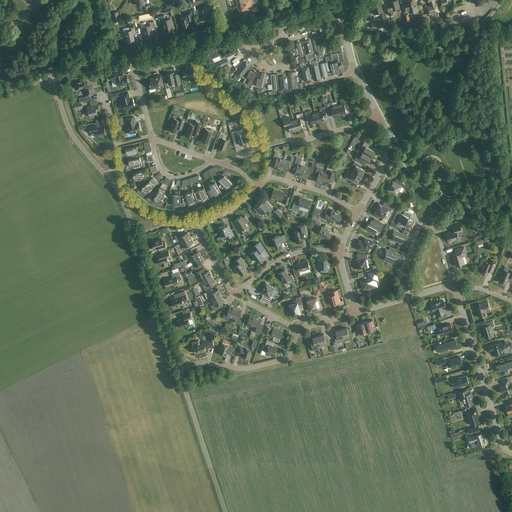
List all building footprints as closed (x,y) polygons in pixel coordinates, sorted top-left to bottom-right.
[(145,4),(143,0),(135,0),(137,6),(142,4),(143,7),(140,7),(142,13),(151,11),(149,5),(145,6),(145,4)] [(397,0),(389,2),(390,5),(386,6),(389,16),(394,14),(393,10),(400,8),(397,0)] [(414,0),(409,0),(407,1),(407,4),(402,5),(404,12),(409,11),(410,13),(413,12),(414,13),(415,14),(416,14),(417,14),(418,13),(418,12),(418,11),(418,10),(417,5),(416,5),(414,0)] [(427,0),(428,2),(430,1),(431,6),(426,8),(428,14),(437,11),(435,5),(436,5),(433,0),(427,0)] [(256,9),(254,2),(247,4),(249,13),(251,14),(254,13),(253,11),(255,10),(256,9)] [(247,13),(245,4),(238,6),(240,13),(241,14),(243,13),(243,16),(246,15),(247,13)] [(383,12),(381,4),(375,6),(375,8),(373,9),(375,14),(380,13),(381,15),(380,15),(381,20),(385,19),(383,14),(382,12),(383,12)] [(208,13),(206,5),(197,7),(199,15),(198,16),(200,24),(212,21),(210,13),(208,13)] [(173,15),(172,8),(164,10),(165,14),(169,13),(170,16),(173,15)] [(193,19),(191,11),(185,12),(186,17),(180,18),(183,29),(191,27),(189,21),(193,19)] [(120,19),(118,12),(112,13),(114,20),(120,19)] [(166,20),(164,15),(161,16),(163,21),(162,21),(165,33),(173,31),(171,19),(166,20)] [(155,30),(153,22),(150,22),(151,25),(143,27),(145,38),(153,36),(152,30),(155,30)] [(136,33),(134,26),(129,28),(130,30),(123,32),(125,40),(128,39),(129,42),(134,40),(133,34),(136,33)] [(323,37),(314,40),(317,52),(320,51),(321,54),(324,53),(322,45),(325,44),(323,37)] [(311,42),(305,43),(307,55),(313,54),(311,42)] [(304,58),(300,43),(296,44),(297,49),(295,49),(296,55),(299,55),(300,59),(304,58)] [(223,54),(226,59),(239,53),(236,47),(223,54)] [(341,57),(341,53),(329,56),(328,56),(325,57),(326,62),(333,60),(333,59),(341,57)] [(230,66),(232,69),(244,60),(241,57),(236,61),(234,59),(231,62),(233,64),(230,66)] [(233,76),(239,80),(251,66),(245,61),(233,76)] [(331,76),(328,63),(320,65),(323,78),(331,76)] [(332,65),(335,75),(339,74),(338,71),(341,71),(340,67),(337,68),(336,64),(332,65)] [(311,82),(308,67),(300,69),(303,83),(311,82)] [(194,73),(193,68),(182,70),(184,78),(192,76),(193,81),(199,79),(197,72),(194,73)] [(124,76),(122,70),(109,74),(111,80),(116,79),(118,86),(128,83),(127,76),(124,76)] [(246,80),(253,83),(257,73),(254,72),(251,71),(246,80)] [(181,84),(179,78),(178,73),(174,74),(174,72),(166,74),(169,85),(176,83),(177,85),(181,84)] [(164,87),(161,75),(157,76),(157,77),(149,79),(150,83),(149,83),(151,89),(155,88),(156,89),(164,87)] [(279,78),(281,91),(287,90),(287,88),(288,88),(287,77),(279,78)] [(92,85),(84,80),(81,81),(81,80),(75,82),(76,86),(77,90),(83,88),(86,90),(87,96),(79,98),(80,102),(92,99),(91,95),(94,94),(93,88),(93,87),(93,85),(92,86),(92,85)] [(129,98),(128,92),(122,94),(123,101),(121,102),(123,110),(134,107),(133,99),(129,100),(129,99),(129,98)] [(341,104),(337,105),(340,117),(344,116),(344,114),(347,114),(345,106),(348,105),(346,98),(340,100),(341,104)] [(97,104),(96,100),(90,102),(91,106),(87,107),(90,117),(94,116),(93,115),(97,114),(96,111),(100,111),(98,104),(97,104)] [(337,118),(340,117),(337,105),(333,107),(332,102),(326,104),(328,111),(331,110),(334,118),(336,117),(337,118)] [(315,113),(318,123),(322,122),(322,121),(324,120),(323,118),(327,117),(324,107),(319,108),(320,111),(315,113)] [(318,123),(315,113),(312,114),(311,111),(304,113),(307,123),(311,121),(312,124),(314,123),(315,124),(318,123)] [(297,119),(293,120),(296,130),(302,128),(301,122),(304,121),(302,113),(296,115),(297,119)] [(136,124),(134,117),(127,119),(129,126),(128,126),(130,133),(141,131),(139,123),(136,124)] [(185,120),(179,117),(178,120),(173,118),(169,130),(177,133),(178,129),(182,130),(185,120)] [(290,132),(296,130),(293,120),(289,121),(288,117),(283,119),(285,126),(288,125),(290,132)] [(202,123),(196,121),(194,125),(188,123),(187,128),(187,129),(185,136),(193,138),(194,134),(198,135),(202,123)] [(97,128),(97,125),(89,127),(90,133),(95,132),(96,137),(106,135),(104,127),(97,128)] [(210,130),(206,128),(204,134),(203,134),(202,134),(201,136),(201,137),(202,138),(201,141),(209,144),(211,137),(215,138),(217,131),(211,129),(210,130)] [(237,135),(236,131),(232,132),(234,140),(238,139),(240,145),(247,143),(244,133),(237,135)] [(223,135),(220,134),(217,140),(221,141),(218,148),(225,150),(229,141),(222,138),(223,135)] [(364,149),(363,152),(371,157),(374,151),(368,148),(369,145),(364,142),(361,147),(364,149)] [(138,152),(137,147),(126,149),(127,155),(131,154),(131,156),(134,155),(133,154),(138,152)] [(280,171),(283,159),(277,157),(278,153),(275,152),(273,159),(276,160),(274,167),(277,168),(277,169),(280,170),(280,171)] [(368,162),(371,157),(363,152),(361,155),(358,154),(355,159),(360,162),(362,159),(368,162)] [(290,161),(283,159),(280,171),(280,170),(283,171),(283,170),(287,171),(289,164),(292,165),(294,158),(291,157),(290,161)] [(301,177),(304,166),(300,164),(302,159),(296,157),(294,165),(297,166),(295,174),(298,175),(298,176),(301,177)] [(141,164),(139,158),(128,160),(130,166),(134,165),(135,167),(138,166),(137,165),(141,164)] [(355,168),(352,172),(361,176),(364,171),(360,168),(361,165),(355,162),(352,166),(355,168)] [(304,166),(301,177),(304,178),(304,177),(308,178),(310,170),(313,171),(315,164),(312,163),(311,168),(304,166)] [(158,172),(156,165),(150,168),(153,174),(158,172)] [(322,183),(325,174),(321,172),(322,169),(317,167),(315,173),(318,174),(316,181),(322,183)] [(145,176),(143,170),(133,175),(135,180),(139,178),(140,180),(143,179),(142,177),(145,176)] [(322,183),(328,185),(329,181),(333,182),(336,173),(330,171),(329,175),(325,174),(322,183)] [(358,182),(361,176),(352,172),(350,175),(348,174),(345,179),(352,182),(353,180),(358,182)] [(229,174),(224,173),(222,174),(219,177),(221,179),(220,180),(222,182),(219,186),(221,188),(224,184),(228,188),(232,184),(228,179),(231,176),(229,174)] [(172,181),(166,178),(163,183),(169,186),(172,181)] [(154,186),(150,181),(141,188),(145,193),(148,191),(149,192),(151,190),(150,189),(154,186)] [(221,192),(215,182),(210,185),(212,188),(208,191),(210,194),(214,192),(216,195),(221,192)] [(406,185),(400,182),(398,185),(393,182),(390,187),(389,187),(387,191),(390,192),(390,191),(394,193),(393,194),(397,196),(399,192),(398,191),(401,187),(404,188),(406,185)] [(164,189),(160,187),(153,199),(159,202),(160,199),(165,202),(167,198),(162,195),(164,192),(163,191),(164,189)] [(208,198),(204,188),(198,190),(199,192),(194,194),(197,200),(202,198),(203,201),(208,198)] [(285,193),(274,189),(271,197),(282,200),(281,202),(284,203),(283,203),(287,204),(290,197),(286,196),(284,195),(285,193)] [(180,205),(180,191),(175,191),(175,194),(174,194),(174,198),(172,198),(172,201),(174,201),(174,206),(180,205)] [(195,203),(192,192),(186,194),(187,197),(182,198),(183,202),(188,201),(189,204),(195,203)] [(304,198),(300,197),(298,203),(294,202),(292,209),(296,211),(296,210),(299,210),(300,206),(309,209),(311,201),(303,199),(304,198)] [(393,207),(386,200),(383,206),(379,204),(374,213),(383,218),(385,219),(387,216),(385,215),(388,210),(390,212),(393,207)] [(273,209),(266,201),(264,203),(262,201),(260,203),(259,202),(255,206),(262,214),(264,211),(267,214),(273,209)] [(283,215),(277,209),(273,213),(278,219),(283,215)] [(342,216),(332,210),(330,214),(327,212),(324,218),(330,221),(332,219),(338,222),(342,216)] [(412,214),(405,211),(403,215),(401,214),(398,221),(405,224),(404,226),(410,228),(413,221),(409,220),(412,214)] [(235,225),(241,235),(246,232),(244,228),(247,226),(245,223),(248,221),(245,216),(242,218),(241,216),(235,220),(232,222),(235,225)] [(377,224),(371,221),(369,224),(368,224),(365,229),(375,234),(377,229),(380,231),(382,227),(383,228),(385,224),(379,221),(377,224)] [(226,227),(225,225),(218,228),(220,232),(219,232),(221,237),(225,235),(227,239),(233,236),(229,226),(226,227)] [(307,237),(304,225),(297,227),(298,231),(293,232),(294,237),(295,237),(296,243),(297,242),(298,243),(300,243),(300,242),(303,241),(303,237),(307,237)] [(331,228),(325,225),(324,228),(322,227),(318,233),(325,237),(329,240),(331,235),(328,233),(329,231),(330,231),(331,228)] [(462,232),(460,225),(453,227),(454,231),(446,234),(449,243),(454,242),(453,240),(459,239),(457,233),(462,232)] [(407,236),(394,230),(392,234),(394,235),(392,240),(401,244),(404,238),(406,239),(407,236)] [(180,240),(181,242),(190,238),(188,233),(183,235),(182,233),(175,236),(177,241),(180,240)] [(286,241),(284,235),(279,236),(275,237),(275,238),(272,239),(276,248),(279,247),(279,248),(283,247),(282,242),(286,241)] [(190,238),(181,242),(184,247),(182,249),(183,251),(190,247),(188,245),(193,242),(190,238)] [(360,250),(360,252),(364,253),(365,251),(368,252),(369,248),(371,249),(373,242),(365,238),(364,242),(359,240),(356,249),(360,250)] [(162,243),(161,239),(152,242),(154,249),(160,247),(161,250),(167,248),(165,242),(162,243)] [(264,249),(259,242),(253,246),(256,250),(250,254),(254,260),(255,259),(257,262),(260,261),(261,261),(264,259),(263,258),(264,258),(260,252),(264,249)] [(466,256),(464,247),(455,250),(456,254),(452,255),(456,266),(464,264),(462,257),(466,256)] [(399,254),(386,249),(384,254),(386,254),(384,260),(393,264),(395,258),(398,259),(399,254)] [(170,257),(168,251),(162,253),(163,256),(157,258),(159,265),(162,264),(164,267),(168,266),(167,262),(168,262),(167,258),(170,257)] [(192,262),(201,257),(198,252),(194,255),(192,251),(184,255),(187,261),(191,259),(192,262)] [(367,254),(357,253),(357,254),(357,258),(358,260),(355,260),(357,270),(367,268),(369,268),(368,263),(366,264),(365,259),(368,258),(367,254)] [(204,262),(201,257),(192,262),(194,264),(190,266),(193,272),(201,268),(199,264),(204,262)] [(247,266),(240,257),(235,262),(237,265),(234,267),(241,275),(247,271),(245,268),(247,266)] [(318,260),(318,271),(324,271),(324,269),(327,268),(327,265),(330,265),(330,260),(327,260),(327,259),(318,260)] [(497,262),(490,259),(489,263),(485,262),(481,272),(487,275),(489,271),(492,272),(497,262)] [(310,269),(308,261),(297,264),(298,269),(295,270),(297,277),(301,276),(299,271),(310,269)] [(204,280),(212,276),(209,271),(203,274),(201,270),(195,273),(199,279),(202,277),(204,280)] [(289,277),(285,270),(279,274),(284,283),(285,282),(287,285),(295,281),(292,275),(289,277)] [(510,273),(504,270),(499,281),(506,284),(509,277),(511,278),(511,270),(510,273)] [(181,279),(179,271),(171,274),(173,278),(164,280),(166,287),(178,283),(177,280),(181,279)] [(378,281),(375,271),(367,274),(369,280),(361,282),(363,290),(368,288),(367,288),(371,287),(371,288),(372,288),(376,287),(377,286),(375,282),(378,281)] [(215,282),(212,276),(204,280),(206,284),(202,286),(205,291),(211,288),(209,285),(215,282)] [(324,290),(328,287),(324,282),(320,285),(324,290)] [(269,285),(265,283),(263,286),(264,287),(261,293),(264,294),(261,300),(268,304),(272,297),(271,296),(275,289),(269,285)] [(210,297),(212,301),(221,296),(218,290),(212,293),(211,290),(204,294),(207,299),(210,297)] [(340,302),(337,290),(331,292),(332,295),(329,296),(330,299),(329,299),(330,304),(331,304),(331,305),(340,302)] [(186,295),(184,291),(179,293),(180,297),(170,300),(173,308),(183,304),(183,301),(187,300),(186,295)] [(224,301),(221,296),(212,301),(214,304),(211,306),(214,311),(221,308),(219,304),(224,301)] [(302,304),(300,297),(296,298),(296,301),(293,302),(293,304),(289,305),(291,310),(290,311),(291,315),(292,314),(293,316),(300,314),(298,305),(302,304)] [(320,308),(317,298),(307,301),(310,311),(320,308)] [(444,303),(443,300),(431,304),(433,312),(436,310),(439,320),(446,318),(445,315),(444,315),(442,309),(445,308),(444,305),(445,305),(444,303)] [(490,309),(487,301),(479,303),(480,308),(476,309),(478,318),(487,315),(486,312),(487,310),(490,309)] [(229,317),(232,318),(236,308),(230,306),(228,311),(225,310),(223,319),(228,320),(229,317)] [(241,310),(236,308),(232,318),(236,319),(235,323),(240,324),(242,316),(240,315),(241,310)] [(192,319),(190,312),(183,314),(184,318),(177,321),(179,328),(190,324),(188,320),(192,319)] [(252,327),(256,318),(250,316),(248,321),(245,319),(242,328),(246,329),(247,325),(252,327)] [(256,318),(252,327),(256,328),(255,332),(260,334),(263,325),(260,324),(261,319),(256,318)] [(373,320),(364,323),(367,334),(368,334),(376,332),(373,320)] [(494,326),(493,321),(486,323),(487,326),(481,328),(485,339),(494,336),(491,327),(494,326)] [(364,335),(367,334),(364,323),(356,325),(359,337),(364,335)] [(453,332),(450,324),(444,325),(441,326),(438,327),(439,331),(440,336),(442,336),(453,332)] [(271,328),(267,326),(264,333),(269,334),(271,335),(271,336),(280,339),(283,331),(273,328),(273,330),(270,330),(271,328)] [(341,329),(345,342),(353,340),(351,333),(348,334),(347,328),(341,329)] [(345,342),(341,329),(335,331),(338,339),(335,340),(336,344),(341,342),(342,343),(345,342)] [(324,334),(318,336),(321,345),(324,344),(325,347),(330,345),(329,342),(326,342),(324,334)] [(317,345),(321,345),(318,336),(312,337),(313,341),(311,342),(313,350),(318,349),(317,345)] [(201,344),(193,346),(193,348),(192,349),(193,351),(194,352),(195,353),(201,352),(201,353),(206,351),(205,348),(214,346),(212,340),(201,343),(201,344)] [(455,340),(435,346),(436,349),(437,352),(440,351),(457,346),(455,340)] [(273,343),(267,341),(263,350),(266,351),(265,355),(269,357),(271,354),(275,355),(277,348),(272,346),(273,343)] [(507,347),(505,342),(500,343),(500,342),(487,346),(489,352),(494,350),(496,357),(504,355),(503,353),(504,353),(509,351),(507,347)] [(229,346),(222,343),(219,353),(226,356),(227,353),(233,355),(234,349),(229,347),(229,346)] [(245,349),(239,347),(237,352),(243,354),(242,357),(249,359),(251,350),(245,348),(245,349)] [(451,364),(452,369),(463,366),(462,362),(460,357),(449,360),(451,364)] [(511,358),(507,360),(507,362),(505,363),(504,361),(500,362),(500,365),(493,367),(495,372),(502,369),(503,375),(508,374),(507,368),(511,366),(511,358)] [(457,378),(452,380),(454,388),(468,384),(466,376),(460,378),(460,377),(457,378)] [(509,384),(508,380),(502,382),(503,386),(499,387),(501,393),(505,392),(506,396),(511,393),(511,392),(511,390),(511,389),(511,385),(511,383),(509,384)] [(465,406),(474,403),(473,399),(472,399),(470,393),(468,394),(467,390),(459,392),(460,396),(462,396),(463,400),(465,406)] [(478,416),(476,409),(467,412),(470,425),(479,423),(477,417),(478,416)] [(484,444),(486,444),(483,433),(480,434),(479,431),(480,431),(478,427),(469,430),(470,434),(473,433),(473,436),(468,438),(469,443),(470,442),(471,448),(481,445),(483,445),(484,445),(484,444)]
